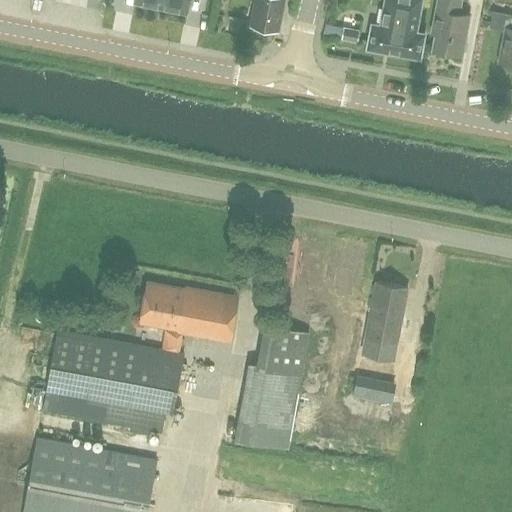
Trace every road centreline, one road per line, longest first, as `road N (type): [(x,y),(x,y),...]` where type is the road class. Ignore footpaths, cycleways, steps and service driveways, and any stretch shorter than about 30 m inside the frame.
road 1 (residential): [(511,250),(0,149)]
road 2 (tertiary): [(294,86),(0,27)]
road 3 (tertiary): [(511,128),(294,86)]
